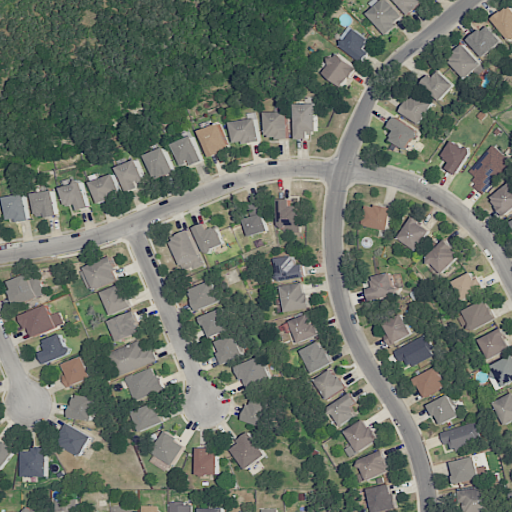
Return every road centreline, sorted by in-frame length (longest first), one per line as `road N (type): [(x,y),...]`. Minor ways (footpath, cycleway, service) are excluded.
road 1 (residential): [(468,0),(388,68),(356,129),(334,203),(340,299),(367,363),(405,421),(428,511)]
road 2 (residential): [(0,254),(79,243),(239,178),(307,168),(379,175),(429,193),(476,228),(511,280)]
road 3 (residential): [(129,225),(207,405)]
